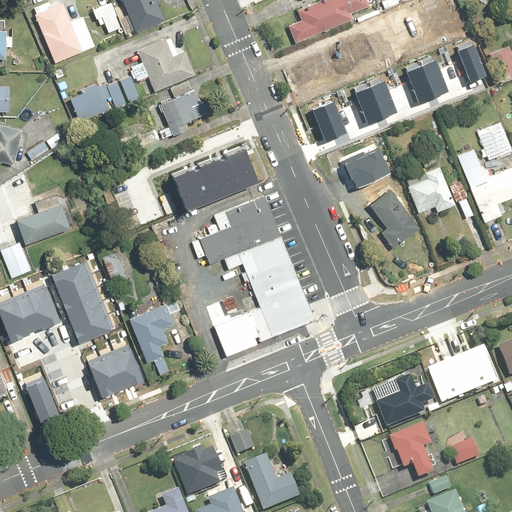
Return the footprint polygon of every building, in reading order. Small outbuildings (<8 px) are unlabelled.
[(63,0),(62,0),(36,11),(57,62),(98,45),(85,14),(71,19),(63,0)] [(112,0),(111,0),(93,7),(104,33),(123,26),(112,0)] [(121,0),(135,32),(168,19),(160,0),(121,0)] [(288,22),(295,41),(357,17),(355,12),(373,5),(370,0),(312,0),(300,5),(304,15),(288,22)] [(382,11),(399,3),(397,0),(384,0),(378,3),(382,11)] [(423,37),(449,26),(445,15),(449,14),(443,0),(420,0),(383,15),(391,37),(418,26),(423,37)] [(135,49),(151,90),(198,72),(189,49),(176,54),(169,35),(135,49)] [(400,36),(370,46),(376,62),(392,56),(394,61),(407,57),(400,36)] [(344,39),(316,51),(325,71),(319,73),(327,91),(360,77),(344,39)] [(474,42),(457,49),(470,83),(487,76),(474,42)] [(511,44),(490,53),(500,82),(511,77),(511,44)] [(449,93),(436,61),(421,66),(435,99),(449,93)] [(435,99),(421,66),(407,72),(421,105),(435,99)] [(109,87),(117,105),(141,95),(134,77),(109,87)] [(399,110),(387,81),(371,88),(384,117),(399,110)] [(101,82),(70,95),(81,120),(111,108),(101,82)] [(0,84),(0,109),(12,110),(12,84),(0,84)] [(384,117),(371,88),(356,94),(369,124),(384,117)] [(160,102),(174,136),(204,124),(190,90),(160,102)] [(333,102),(314,110),(327,142),(347,133),(333,102)] [(511,141),(503,119),(477,129),(489,159),(511,149),(511,141)] [(0,160),(18,164),(26,127),(0,121),(0,160)] [(163,150),(153,127),(129,138),(139,160),(163,150)] [(171,172),(184,205),(256,178),(242,143),(223,150),(224,153),(217,156),(216,154),(197,161),(198,164),(190,167),(190,165),(171,172)] [(477,146),(458,153),(484,220),(505,212),(501,201),(511,196),(511,164),(488,174),(477,146)] [(342,161),(352,189),(391,175),(381,147),(342,161)] [(162,158),(124,174),(129,187),(134,185),(138,194),(171,180),(162,158)] [(442,162),(406,176),(419,211),(437,204),(439,210),(470,198),(463,180),(451,185),(442,162)] [(396,191),(391,184),(368,200),(387,226),(381,230),(393,246),(421,226),(408,208),(414,204),(402,187),(396,191)] [(312,319),(264,197),(214,216),(218,227),(184,240),(195,267),(209,261),(213,270),(242,259),(260,306),(216,323),(227,352),(312,319)] [(68,199),(18,216),(27,242),(77,224),(68,199)] [(21,240),(1,247),(13,278),(33,271),(21,240)] [(118,258),(102,265),(111,286),(127,278),(118,258)] [(87,261),(51,275),(57,288),(92,274),(87,261)] [(92,274),(57,288),(62,302),(98,288),(92,274)] [(44,327),(60,320),(45,285),(29,292),(44,327)] [(98,288),(62,302),(68,315),(103,301),(98,288)] [(28,334),(44,327),(29,292),(13,299),(28,334)] [(0,314),(11,340),(28,334),(13,299),(0,304),(0,314)] [(168,299),(130,315),(148,357),(175,346),(167,328),(178,323),(168,299)] [(103,301),(68,315),(73,329),(108,315),(103,301)] [(108,315),(73,329),(78,342),(114,328),(108,315)] [(511,338),(500,344),(511,373),(511,338)] [(488,344),(427,365),(441,404),(501,383),(488,344)] [(146,383),(130,345),(116,351),(131,389),(146,383)] [(131,389),(116,351),(101,357),(117,394),(131,389)] [(0,357),(0,393),(13,388),(0,357)] [(117,394),(101,357),(87,363),(103,400),(117,394)] [(375,399),(387,427),(441,404),(430,378),(419,382),(414,369),(396,377),(401,389),(375,399)] [(24,386),(40,425),(59,417),(43,379),(24,386)] [(424,421),(391,435),(404,467),(414,462),(420,477),(443,468),(424,421)] [(247,427),(229,435),(236,452),(255,445),(247,427)] [(449,444),(458,467),(485,456),(475,433),(449,444)] [(215,449),(178,462),(189,495),(221,484),(216,471),(222,469),(215,449)] [(270,451),(244,461),(264,510),(302,494),(292,469),(280,474),(270,451)] [(468,511),(451,471),(428,481),(434,495),(426,498),(431,511),(468,511)] [(196,508),(197,511),(249,511),(237,483),(211,494),(213,501),(196,508)] [(143,511),(191,511),(181,486),(164,493),(168,502),(143,511)]
